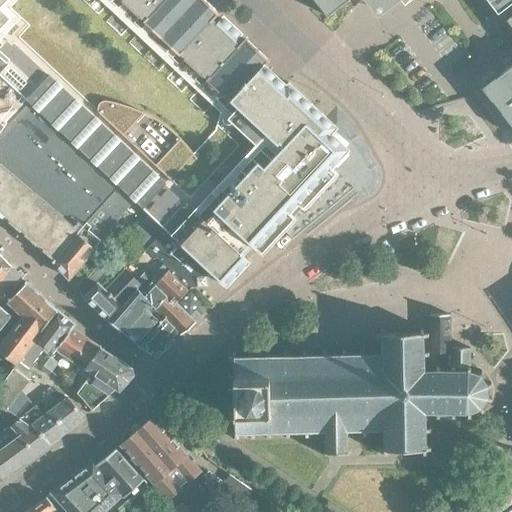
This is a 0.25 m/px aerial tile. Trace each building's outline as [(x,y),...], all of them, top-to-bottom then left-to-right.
[(0,0),(0,162),(25,184),(63,137),(64,135),(225,286),(248,261),(241,254),(250,244),(261,253),(337,172),(331,166),(347,149),(330,133),(335,127),(288,82),(286,85),(265,65),(267,63),(269,60),(267,58),(245,37),(241,33),(222,16),(218,12),(205,0),(0,0)] [(511,0),(313,0),(318,6),(318,5),(327,16),(347,0),(491,0),(500,11),(511,0),(511,14),(506,19),(511,27),(511,0)] [(511,63),(501,72),(502,72),(482,88),(511,126),(511,63)] [(106,201),(117,189),(63,137),(25,184),(0,162),(0,215),(52,260),(87,222),(93,228),(90,232),(100,240),(117,220),(116,211),(106,201)] [(162,231),(146,216),(130,235),(135,240),(136,239),(147,249),(162,231)] [(68,278),(100,240),(90,232),(93,228),(87,222),(52,260),(51,261),(68,278)] [(172,268),(188,285),(190,287),(196,287),(196,282),(206,281),(205,270),(162,231),(147,249),(157,258),(169,269),(170,270),(172,268)] [(78,285),(78,289),(84,296),(83,297),(97,283),(116,261),(107,253),(85,279),(84,278),(78,285)] [(0,294),(2,292),(7,296),(23,278),(0,255),(0,294)] [(164,319),(179,335),(195,322),(202,316),(196,311),(189,317),(175,303),(185,293),(185,289),(188,285),(172,268),(170,270),(169,269),(154,285),(143,298),(164,319)] [(97,283),(83,297),(108,321),(109,321),(136,290),(140,286),(136,282),(124,270),(105,290),(97,283)] [(140,286),(148,276),(144,273),(136,282),(140,286)] [(42,296),(27,282),(8,303),(22,317),(42,296)] [(136,290),(109,321),(123,331),(141,344),(164,319),(143,298),(154,285),(151,282),(140,294),(136,290)] [(57,310),(42,296),(22,317),(0,345),(0,353),(15,365),(18,361),(57,310)] [(0,329),(10,317),(0,308),(0,329)] [(18,361),(29,369),(46,347),(53,352),(56,349),(71,328),(74,324),(57,310),(18,361)] [(232,356),(227,356),(228,360),(232,360),(233,373),(228,374),(228,378),(233,377),(233,412),(228,412),(229,416),(234,416),(234,430),(229,430),(229,434),(234,434),(234,440),(238,440),(238,435),(251,434),(251,439),(254,439),(254,434),(266,434),(267,438),(270,438),(270,434),(286,433),(286,438),(289,438),(289,433),(305,433),(305,438),(309,438),(309,432),(324,432),(324,451),(322,454),(324,455),(326,453),(345,452),(347,455),(349,453),(347,450),(347,431),(363,431),(363,436),(366,436),(366,431),(382,430),(383,446),(379,446),(379,450),(383,450),(383,455),(386,455),(386,450),(422,449),(422,454),(425,454),(425,449),(430,449),(430,446),(425,446),(425,431),(429,431),(429,427),(424,427),(424,413),(435,413),(435,418),(438,417),(438,413),(450,413),(450,417),(453,417),(453,413),(466,412),(466,417),(469,417),(469,413),(477,410),(481,413),(482,411),(483,410),(479,407),(486,399),(490,400),(491,396),(487,396),(487,386),(491,385),(489,381),(486,383),(480,376),(483,372),(480,370),(477,374),(468,372),(468,366),(467,348),(449,349),(447,349),(446,315),(427,316),(427,336),(425,336),(425,333),(421,333),(420,329),(417,329),(417,333),(384,334),(384,330),(380,330),(380,334),(376,335),(376,338),(380,338),(381,354),(364,354),(364,349),(361,349),(361,354),(345,354),(345,350),(341,350),(342,355),(326,355),(326,350),(322,350),(323,355),(306,355),(306,351),(303,351),(303,355),(287,356),(287,351),(283,351),(283,356),(236,357),(236,351),(235,351),(232,351),(232,356)] [(164,319),(141,344),(155,355),(157,355),(179,335),(164,319)] [(100,348),(71,328),(56,349),(85,368),(100,348)] [(132,368),(100,348),(85,368),(91,372),(77,392),(92,410),(116,389),(118,390),(125,383),(133,374),(132,368)] [(43,367),(51,373),(59,362),(51,356),(43,367)] [(34,373),(29,369),(18,361),(15,365),(13,368),(28,381),(34,373)] [(28,381),(13,368),(0,384),(0,404),(6,409),(21,391),(28,381)] [(33,408),(21,391),(6,409),(19,418),(33,408)] [(42,401),(47,407),(55,400),(50,394),(42,401)] [(67,431),(85,417),(68,396),(49,411),(67,431)] [(50,444),(67,431),(49,411),(42,416),(35,406),(33,408),(19,418),(50,444)] [(201,470),(153,416),(120,445),(169,499),(201,470)] [(0,477),(1,479),(50,444),(19,418),(0,434),(0,477)] [(115,448),(94,465),(91,461),(51,492),(69,511),(100,511),(121,494),(123,497),(143,479),(115,448)] [(203,474),(206,479),(203,483),(214,493),(221,486),(224,483),(209,471),(203,474)] [(230,475),(224,483),(221,486),(243,504),(254,492),(230,475)] [(49,511),(55,509),(46,497),(29,509),(23,511),(49,511)] [(190,511),(182,503),(174,511),(190,511)]
